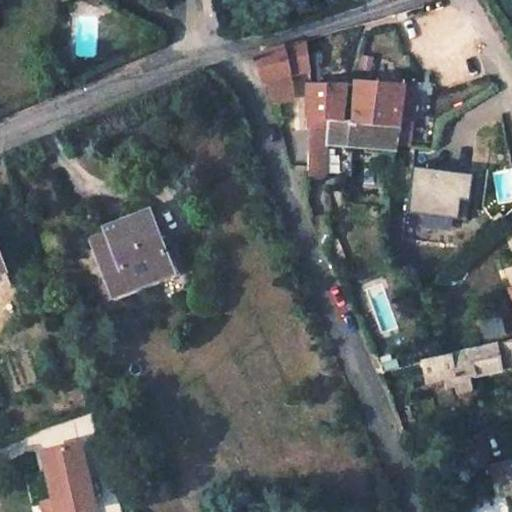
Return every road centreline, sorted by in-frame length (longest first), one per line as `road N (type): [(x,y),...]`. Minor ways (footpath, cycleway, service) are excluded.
road 1 (residential): [(414,511),(234,63),(203,36)]
road 2 (residential): [(203,36),(0,128)]
road 3 (residential): [(394,0),(265,38),(203,36)]
